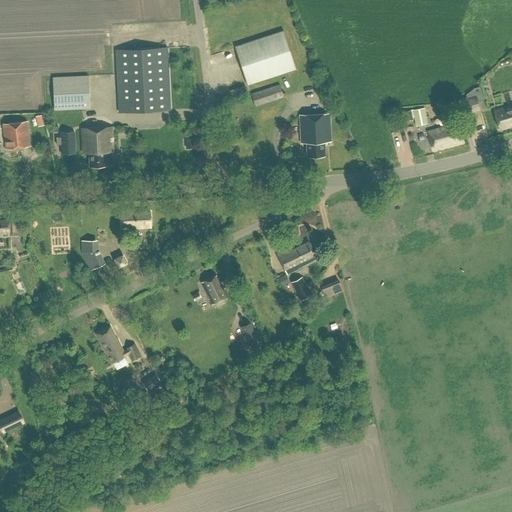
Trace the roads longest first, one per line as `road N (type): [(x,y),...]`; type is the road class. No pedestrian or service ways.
road 1 (unclassified): [(0,350),(347,180)]
road 2 (tertiary): [(0,196),(219,186)]
road 3 (unclassified): [(219,186),(196,0)]
road 4 (track): [(68,511),(27,336)]
road 5 (tertiary): [(347,180),(448,165),(511,145)]
road 6 (tertiary): [(219,186),(347,180)]
